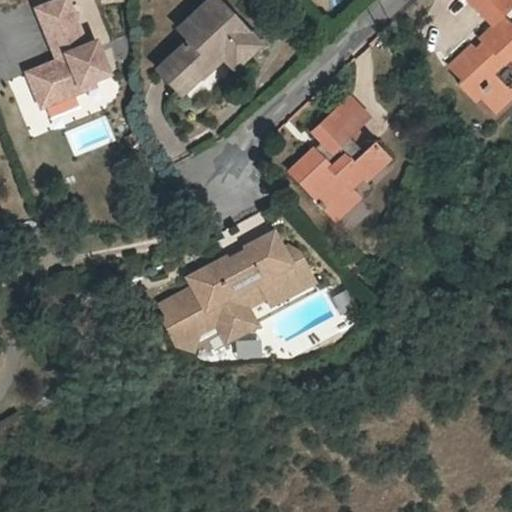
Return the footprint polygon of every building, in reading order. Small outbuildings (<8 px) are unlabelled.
[(90,41),(69,0),(55,0),(38,7),(57,51),(60,52),(57,59),(30,71),(43,101),(111,71),(95,39),(90,41)] [(208,0),(174,31),(185,42),(155,70),(178,94),(220,56),(230,65),(253,44),(211,0),(208,0)] [(481,53),(474,45),(455,64),(499,111),(511,99),(511,0),(471,0),(495,25),(484,35),(492,43),(481,53)] [(315,133),(325,143),(297,171),(340,217),(361,197),(354,188),(366,177),(370,181),(393,158),(378,143),(373,148),(355,130),(361,124),(343,106),(315,133)] [(231,270),(227,264),(225,260),(188,281),(193,290),(160,308),(167,320),(163,322),(176,347),(192,352),(197,336),(216,326),(220,332),(248,316),(244,311),(266,299),(271,307),(291,297),(286,288),(309,276),(297,254),(289,248),(282,252),(273,235),(245,250),(247,253),(250,260),(231,270)] [(250,260),(247,253),(227,264),(231,270),(250,260)] [(313,284),(309,276),(286,288),(291,297),(313,284)] [(254,328),(248,316),(220,332),(226,343),(254,328)] [(257,356),(256,340),(237,342),(238,358),(257,356)]
